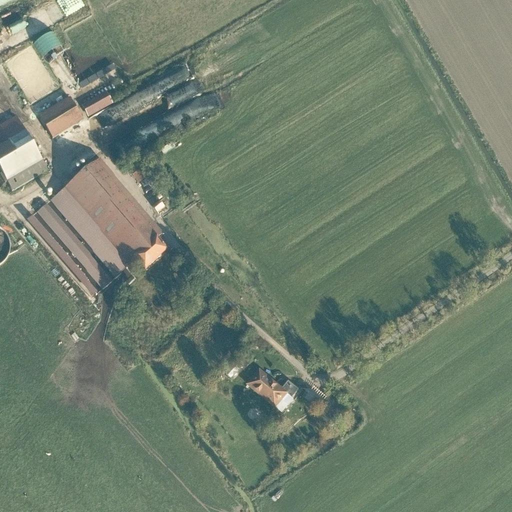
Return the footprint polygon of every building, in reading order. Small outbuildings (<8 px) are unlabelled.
[(90,117),(116,104),(109,91),(84,104),(90,117)] [(50,141),(81,122),(67,98),(35,117),(50,141)] [(0,178),(10,195),(48,172),(14,118),(0,126),(0,178)] [(153,244),(161,236),(99,161),(61,194),(71,209),(109,251),(119,264),(126,261),(150,241),(153,244)] [(62,220),(40,183),(15,198),(36,234),(54,224),(62,220)] [(161,214),(169,207),(163,201),(156,207),(161,214)] [(250,213),(263,206),(260,201),(247,208),(250,213)] [(54,224),(93,266),(109,251),(71,209),(62,220),(54,224)] [(137,274),(161,254),(153,244),(150,241),(126,261),(137,274)] [(286,397),(258,373),(244,389),(273,413),(286,397)] [(341,420),(326,401),(320,417),(329,428),(341,420)]
